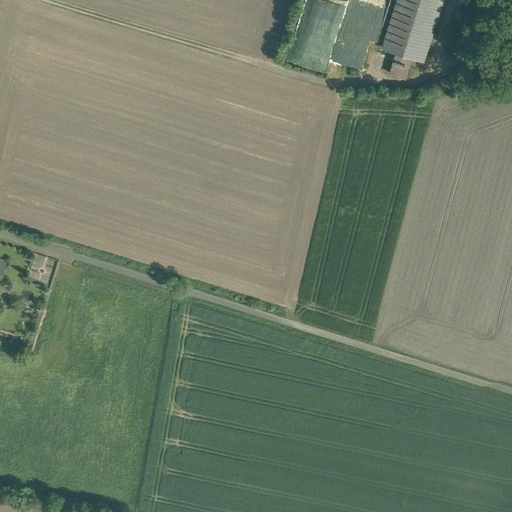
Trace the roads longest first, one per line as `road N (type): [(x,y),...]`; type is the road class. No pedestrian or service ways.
road 1 (unclassified): [(511,392),(0,232)]
road 2 (track): [(34,0),(337,86),(430,89),(511,69)]
